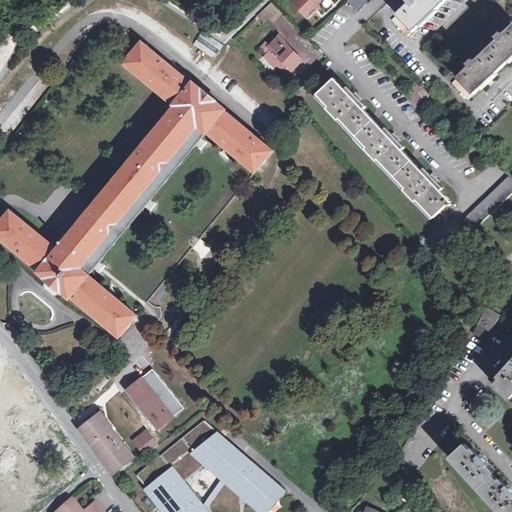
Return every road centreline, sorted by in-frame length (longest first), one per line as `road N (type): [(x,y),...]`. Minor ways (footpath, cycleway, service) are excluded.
road 1 (residential): [(433,243),(475,200),(330,44),(378,0)]
road 2 (residential): [(129,511),(0,334)]
road 3 (residential): [(511,343),(447,405),(511,475)]
road 4 (residential): [(416,51),(471,111),(511,72)]
